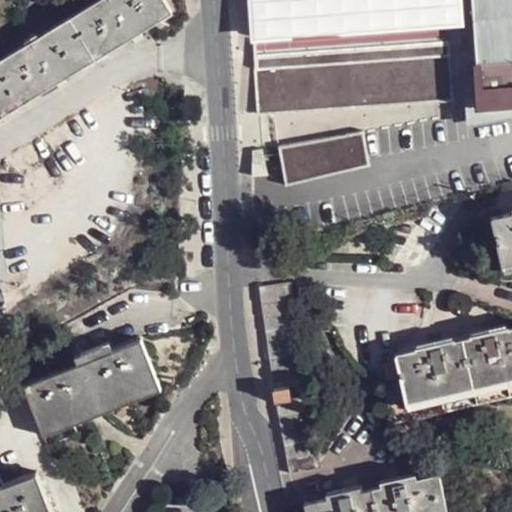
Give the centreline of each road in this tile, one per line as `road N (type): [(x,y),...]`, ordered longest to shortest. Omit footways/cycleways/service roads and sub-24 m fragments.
road 1 (residential): [(237,368),(213,0)]
road 2 (residential): [(237,368),(208,379),(119,511)]
road 3 (residential): [(275,511),(237,368)]
